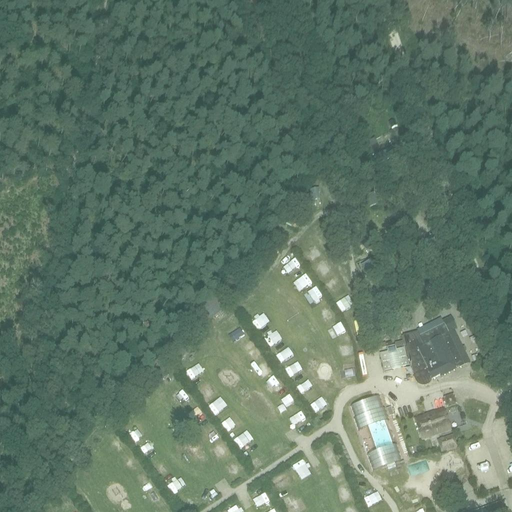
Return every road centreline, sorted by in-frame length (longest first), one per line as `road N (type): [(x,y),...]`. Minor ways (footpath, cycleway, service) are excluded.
road 1 (track): [(511,382),(381,0)]
road 2 (track): [(0,495),(64,168)]
road 3 (track): [(371,351),(338,216),(318,214),(285,251)]
